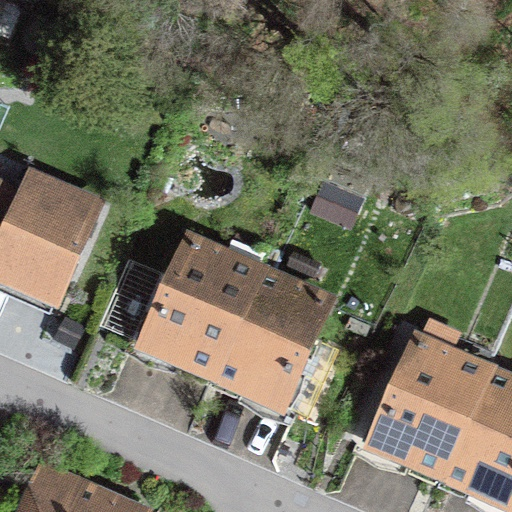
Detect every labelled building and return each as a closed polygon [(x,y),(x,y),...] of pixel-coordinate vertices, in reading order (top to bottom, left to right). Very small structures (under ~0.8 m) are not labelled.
[(55,205),(0,182),(0,306),(13,312),(23,289),(95,319),(138,216),(63,185),(55,205)] [(209,381),(259,267),(196,240),(147,354),(209,381)] [(259,267),(209,381),(292,417),(342,302),(259,267)] [(438,485),(486,368),(411,337),(363,455),(438,485)] [(511,511),(511,378),(486,368),(438,485),(503,511),(511,511)] [(130,511),(37,473),(20,511),(130,511)]
